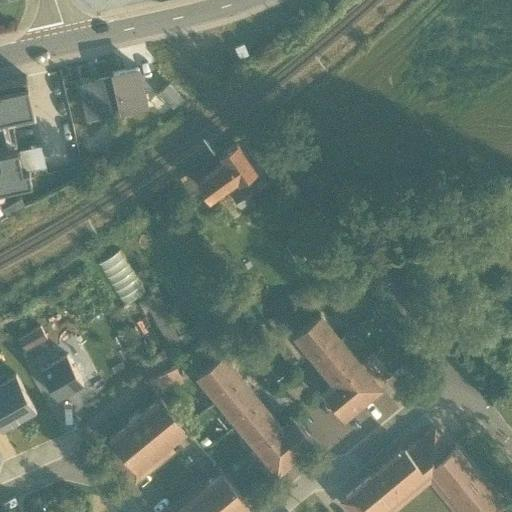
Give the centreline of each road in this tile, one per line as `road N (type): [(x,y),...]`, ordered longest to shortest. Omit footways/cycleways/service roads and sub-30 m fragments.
road 1 (residential): [(272,511),(307,483),(351,464),(455,376)]
road 2 (tertiary): [(242,0),(67,44)]
road 3 (residential): [(0,494),(76,467),(95,474),(127,511)]
